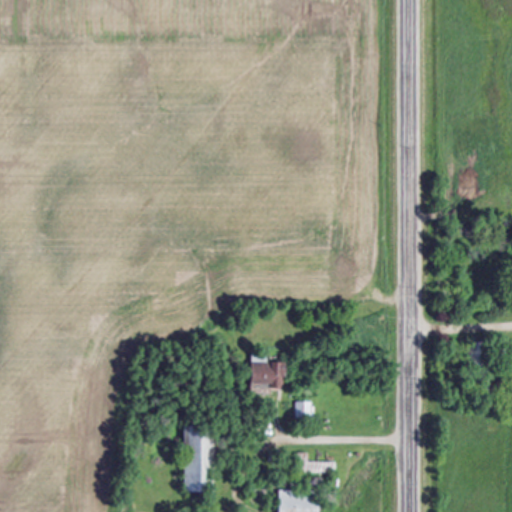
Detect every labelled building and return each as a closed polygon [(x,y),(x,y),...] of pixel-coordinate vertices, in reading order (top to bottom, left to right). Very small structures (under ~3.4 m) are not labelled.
[(490,343),(472,342),(471,386),(482,386),(482,395),(488,395),(490,343)] [(267,352),(252,352),(252,388),(283,388),(283,362),(267,361),(267,352)] [(295,402),(295,418),(313,418),(313,402),(295,402)] [(184,491),(214,492),(215,426),(185,426),(184,491)] [(278,511),(319,511),(320,491),(279,490),(278,511)]
